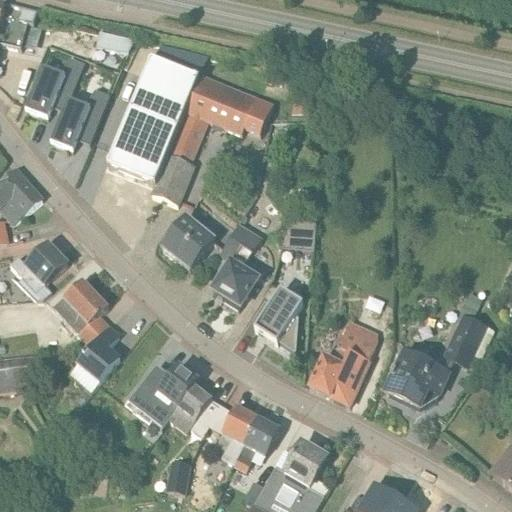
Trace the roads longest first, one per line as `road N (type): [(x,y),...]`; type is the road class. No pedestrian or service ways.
road 1 (unclassified): [(0,128),(108,253),(206,346),(492,511)]
road 2 (primary): [(511,75),(160,0)]
